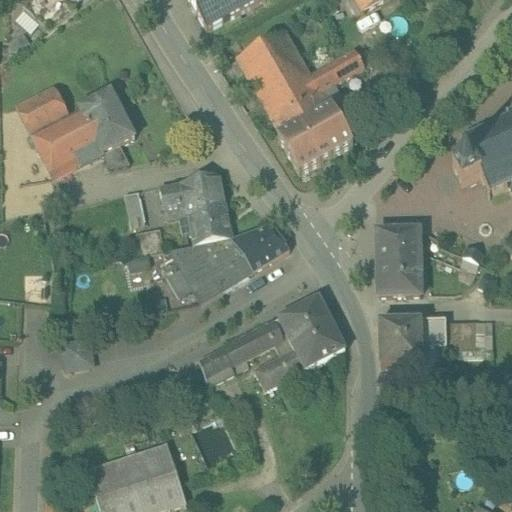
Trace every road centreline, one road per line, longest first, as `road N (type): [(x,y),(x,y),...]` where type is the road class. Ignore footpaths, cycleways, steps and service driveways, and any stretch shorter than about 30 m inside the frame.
road 1 (residential): [(321,248),(92,381),(35,392),(29,511)]
road 2 (tertiary): [(307,232),(435,107),(511,16)]
road 3 (secondary): [(150,0),(307,232)]
road 4 (secondary): [(321,248),(349,297),(366,352),(365,466)]
